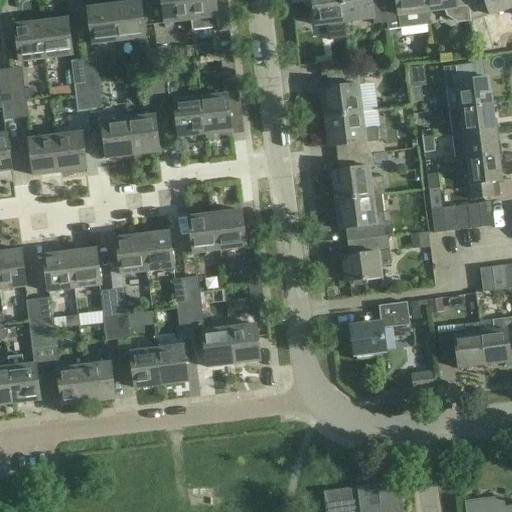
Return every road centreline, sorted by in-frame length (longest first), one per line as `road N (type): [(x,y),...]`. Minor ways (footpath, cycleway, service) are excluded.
road 1 (residential): [(0,439),(274,408),(316,396)]
road 2 (residential): [(0,213),(148,196),(167,179),(275,168)]
road 3 (residential): [(275,168),(301,367),(316,396)]
road 4 (residential): [(256,0),(275,168)]
